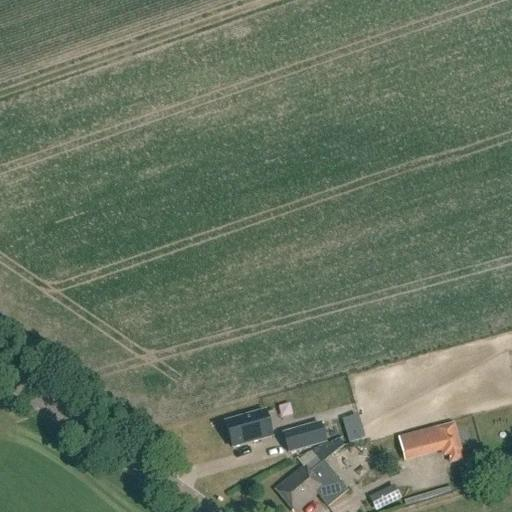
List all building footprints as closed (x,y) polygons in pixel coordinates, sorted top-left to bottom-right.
[(340,375),(283,398),(291,419),(296,417),(292,408),(314,399),(319,409),(349,397),(340,375)] [(225,424),(233,450),(272,439),(264,413),(225,424)] [(283,435),(289,454),(325,444),(320,425),(283,435)] [(462,462),(460,452),(453,427),(424,434),(429,455),(442,451),(444,456),(448,455),(451,465),(462,462)] [(347,493),(323,464),(309,475),(303,468),(276,491),(293,511),(298,511),(317,496),(328,509),(347,493)] [(380,494),(370,499),(376,511),(379,511),(387,508),(380,494)]
